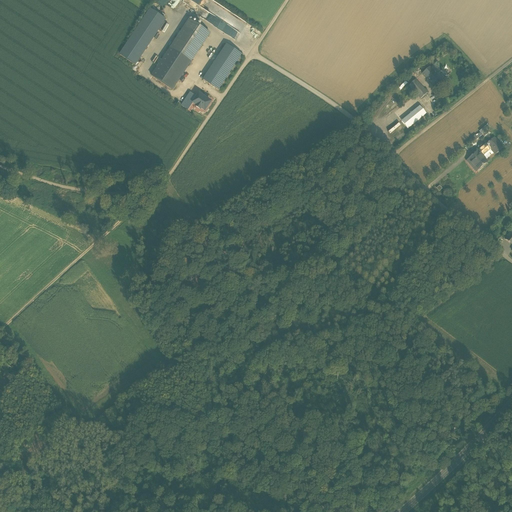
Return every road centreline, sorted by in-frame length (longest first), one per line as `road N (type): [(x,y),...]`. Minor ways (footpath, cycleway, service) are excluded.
road 1 (track): [(511,60),(390,156),(291,275),(0,489)]
road 2 (track): [(0,329),(157,185)]
road 3 (unclassified): [(358,125),(436,203),(511,261)]
road 4 (track): [(157,185),(251,51)]
road 5 (track): [(0,168),(103,194),(157,185)]
road 6 (track): [(251,51),(358,125)]
